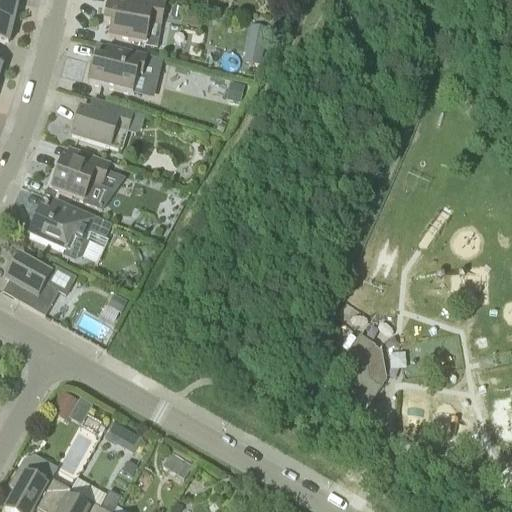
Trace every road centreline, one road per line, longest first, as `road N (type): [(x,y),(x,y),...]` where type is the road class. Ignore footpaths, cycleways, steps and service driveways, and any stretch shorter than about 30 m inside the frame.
road 1 (tertiary): [(338,511),(53,350)]
road 2 (residential): [(0,175),(52,0)]
